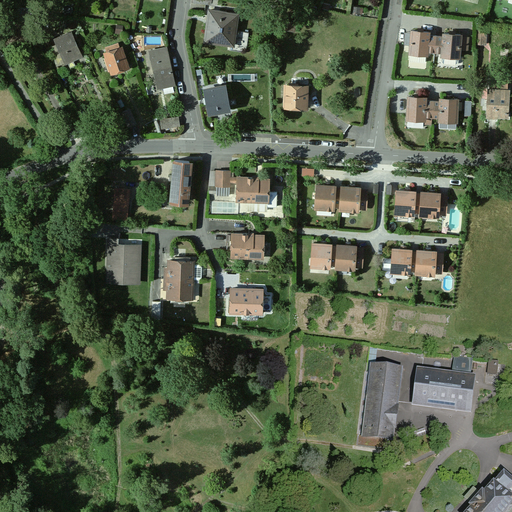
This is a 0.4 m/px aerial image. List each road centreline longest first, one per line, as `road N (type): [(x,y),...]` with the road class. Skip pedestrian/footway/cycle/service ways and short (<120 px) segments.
road 1 (residential): [(374,154),(197,146)]
road 2 (residential): [(398,0),(374,154)]
road 3 (residential): [(181,0),(179,52),(197,146)]
road 4 (residential): [(511,162),(374,154)]
road 5 (residential): [(197,146),(63,156)]
